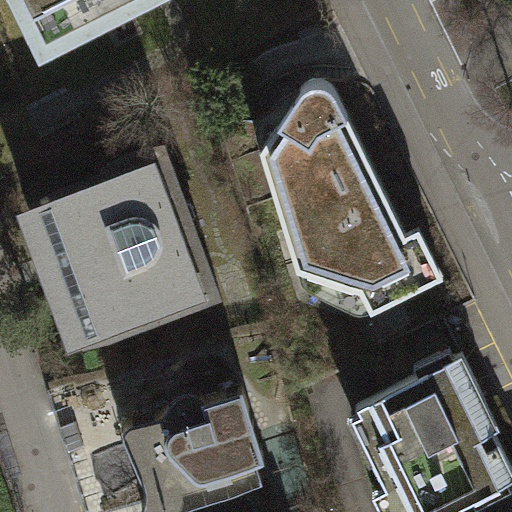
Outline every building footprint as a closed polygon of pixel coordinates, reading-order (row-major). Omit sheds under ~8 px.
[(19,0),(38,36),(108,0),(19,0)] [(361,282),(373,306),(440,271),(417,227),(404,233),(332,88),(324,80),(311,81),(302,88),(263,147),(300,263),(361,282)] [(162,147),(33,194),(81,332),(212,290),(162,147)] [(367,443),(400,511),(440,511),(511,477),(511,466),(495,432),(503,429),(463,346),(354,399),(374,440),(367,443)] [(122,425),(123,432),(145,480),(143,500),(145,511),(186,511),(190,497),(261,474),(254,455),(265,451),(241,380),(205,392),(196,386),(180,385),(171,391),(164,405),(149,412),(134,414),(126,418),(122,425)]
